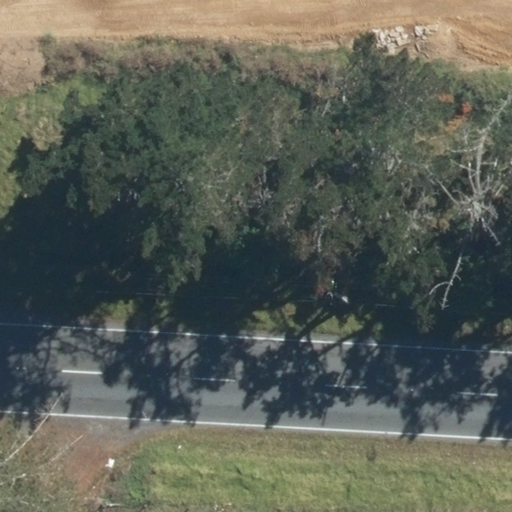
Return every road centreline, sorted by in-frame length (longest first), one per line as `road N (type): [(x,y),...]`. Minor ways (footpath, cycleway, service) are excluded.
road 1 (tertiary): [(0,370),(511,398)]
road 2 (tertiary): [(228,0),(39,50)]
road 3 (track): [(139,378),(50,511)]
